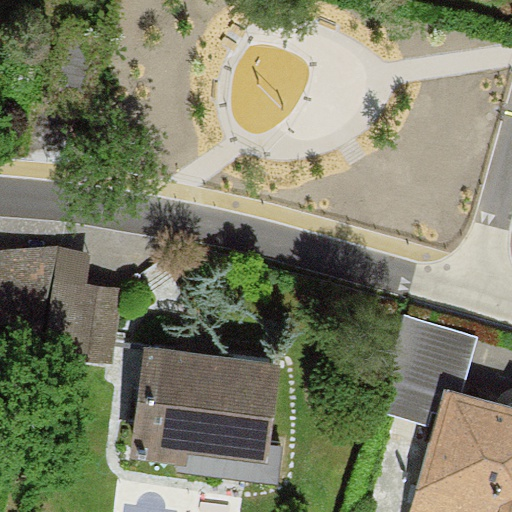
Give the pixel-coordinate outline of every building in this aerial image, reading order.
[(104,37),(72,30),(67,49),(100,56),(104,37)] [(38,249),(0,250),(0,319),(40,319),(38,249)] [(118,362),(130,291),(62,280),(51,351),(118,362)] [(296,367),(160,349),(148,442),(283,460),(296,367)] [(511,395),(456,380),(419,511),(502,511),(506,498),(511,499),(511,395)]
